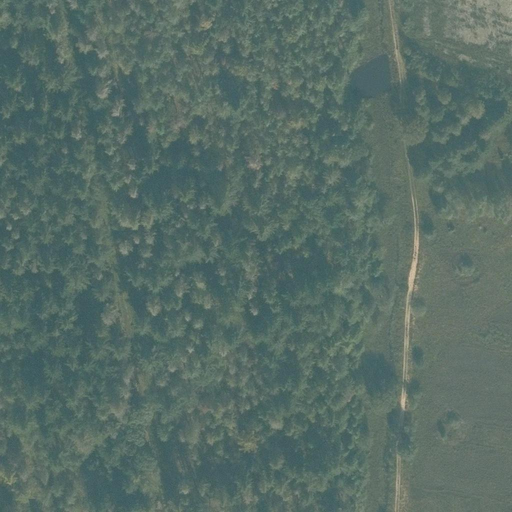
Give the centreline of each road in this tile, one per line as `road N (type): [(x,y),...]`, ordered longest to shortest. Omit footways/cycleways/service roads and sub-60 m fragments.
road 1 (track): [(169,511),(65,0)]
road 2 (track): [(398,61),(417,223),(394,511)]
road 3 (track): [(511,103),(398,61)]
